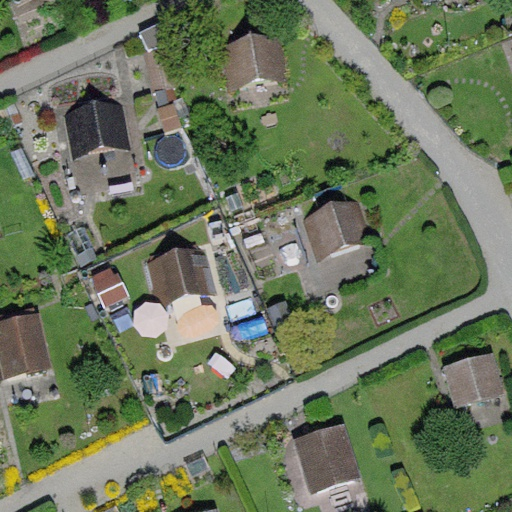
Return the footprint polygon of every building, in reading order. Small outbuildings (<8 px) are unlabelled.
[(284,39),(221,49),(229,96),(291,86),(284,39)] [(125,107),(66,117),(74,163),(132,154),(125,107)] [(360,203),(304,222),(320,266),(375,247),(360,203)] [(205,251),(146,267),(159,313),(218,297),(205,251)] [(37,323),(0,332),(0,340),(6,363),(45,353),(37,323)] [(511,357),(491,364),(502,400),(511,396),(511,357)] [(343,436),(302,448),(311,477),(352,464),(343,436)]
